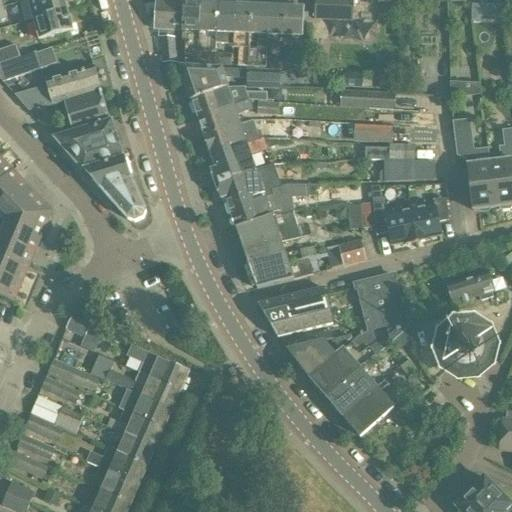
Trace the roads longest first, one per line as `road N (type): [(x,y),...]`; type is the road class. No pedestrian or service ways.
road 1 (tertiary): [(385,511),(278,396),(187,233)]
road 2 (tertiary): [(187,233),(119,0)]
road 3 (unclassified): [(119,263),(106,237),(0,116)]
road 4 (unclassified): [(34,347),(55,295),(119,263)]
road 5 (unclassified): [(393,260),(511,232)]
